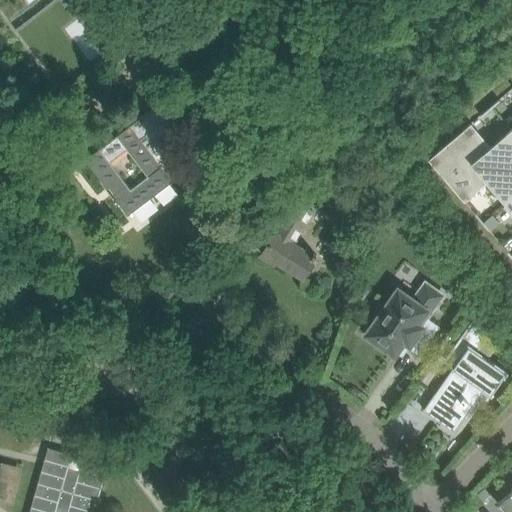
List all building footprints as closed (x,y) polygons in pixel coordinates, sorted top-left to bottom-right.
[(29,0),(30,1),(30,0),(79,0),(89,13),(85,16),(107,45),(127,30),(106,3),(104,0),(29,0)] [(205,68),(194,77),(211,100),(223,91),(205,68)] [(145,114),(86,159),(108,188),(109,187),(114,193),(112,194),(116,198),(114,200),(117,203),(119,202),(128,215),(144,203),(179,176),(195,196),(196,195),(189,187),(200,178),(199,176),(211,167),(199,150),(186,160),(184,161),(170,143),(160,130),(178,117),(164,100),(164,99),(147,112),(145,114)] [(471,123),(429,159),(511,165),(511,130),(511,129),(491,146),(471,123)] [(488,182),(505,202),(511,195),(511,165),(429,159),(465,202),(488,182)] [(315,257),(292,243),(313,211),(275,187),(261,209),(281,221),(262,254),(274,261),(276,258),(304,275),(315,257)] [(438,326),(426,318),(442,295),(425,282),(413,299),(398,289),(388,303),(384,299),(372,317),(376,320),(367,334),(369,335),(367,339),(379,347),(381,344),(394,353),(404,340),(408,343),(406,345),(418,354),(438,326)] [(437,395),(435,393),(423,410),(454,432),(484,389),(491,394),(507,372),(476,351),(489,333),(475,316),(448,354),(460,363),(437,395)] [(47,446),(28,511),(93,511),(107,463),(84,456),(80,470),(67,466),(70,453),(47,446)] [(489,493),(484,487),(477,494),(481,499),(489,493)] [(511,511),(511,490),(497,503),(504,511),(511,511)]
